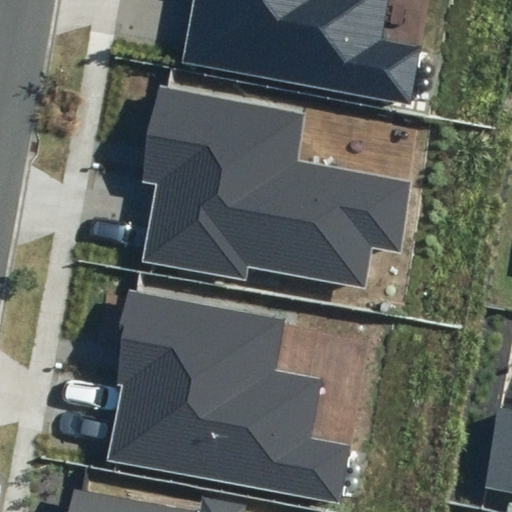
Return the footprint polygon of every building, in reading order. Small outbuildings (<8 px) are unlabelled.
[(194,0),(191,18),(183,62),(412,104),(422,48),(381,41),(388,0),(194,0)] [(305,114),(159,85),(140,181),(154,184),(139,260),(245,281),(248,267),(362,290),(371,247),(399,253),(413,184),(296,161),(305,114)] [(285,319),(128,290),(115,340),(120,340),(116,385),(121,386),(106,461),(340,505),(351,445),(310,438),(321,380),(275,372),(285,319)] [(511,411),(499,409),(484,489),(511,493),(511,411)] [(245,511),(247,504),(204,496),(200,511),(195,511),(75,489),(70,511),(245,511)]
